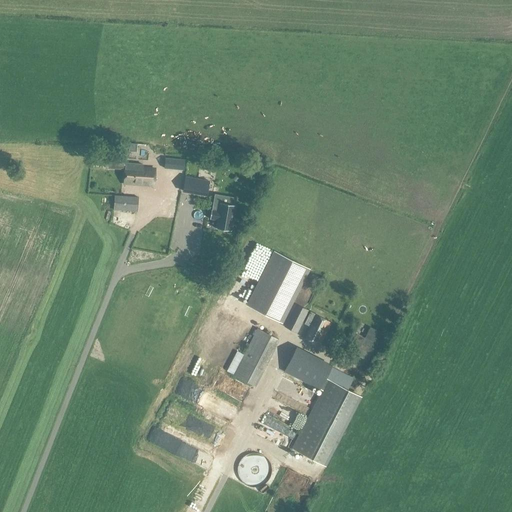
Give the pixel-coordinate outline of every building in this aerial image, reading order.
[(106,159),(105,168),(123,169),(123,166),(125,166),(126,163),(123,163),(124,161),(119,160),(120,157),(111,157),(111,160),(106,159)] [(165,158),(164,168),(184,170),(185,160),(165,158)] [(125,173),(124,184),(154,186),(155,169),(143,168),(143,164),(126,163),(125,166),(125,169),(125,173)] [(197,179),(195,192),(207,194),(210,181),(197,179)] [(178,192),(177,205),(189,206),(190,193),(178,192)] [(114,195),(113,210),(137,212),(139,197),(114,195)] [(211,210),(210,219),(217,220),(216,228),(231,231),(236,205),(235,205),(237,198),(222,196),(221,203),(220,203),(219,211),(212,210),(211,210)] [(187,217),(197,219),(200,201),(190,200),(187,217)] [(176,208),(174,222),(185,223),(187,210),(176,208)] [(112,264),(124,231),(105,225),(94,257),(112,264)] [(153,252),(159,230),(140,225),(134,247),(153,252)] [(162,242),(176,245),(179,235),(164,231),(162,242)] [(274,251),(268,263),(246,305),(282,323),(310,269),(274,251)] [(284,326),(297,333),(308,310),(296,304),(284,326)] [(331,323),(310,312),(304,324),(307,325),(301,336),(320,346),(331,323)] [(233,375),(255,387),(279,339),(257,328),(233,375)] [(320,390),(333,364),(296,346),(283,372),(320,390)] [(260,433),(274,442),(280,434),(258,419),(252,428),(260,434),(260,433)] [(283,477),(293,479),(295,471),(285,469),(283,477)]
